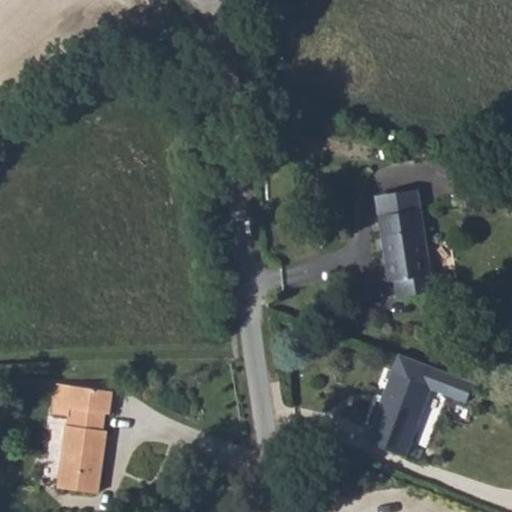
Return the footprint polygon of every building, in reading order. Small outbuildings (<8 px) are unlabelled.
[(511,182),(484,174),(472,209),(496,216),(502,200),(511,202),(511,182)] [(392,214),(390,214),(398,277),(404,277),(425,274),(427,292),(456,287),(453,270),(441,271),(433,209),(431,189),(390,194),(392,214)] [(425,274),(404,277),(404,295),(427,292),(425,274)] [(432,379),(391,364),(365,433),(405,449),(432,379)] [(104,393),(73,391),(70,414),(105,418),(104,393)] [(105,435),(68,430),(60,492),(98,496),(105,435)]
